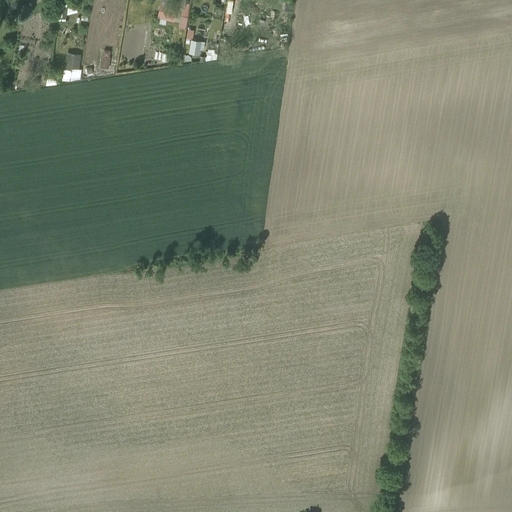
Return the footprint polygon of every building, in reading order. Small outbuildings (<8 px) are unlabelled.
[(178,20),(180,0),(162,0),(160,18),(178,20)] [(79,1),(65,2),(66,13),(80,12),(79,1)] [(188,28),(193,3),(187,2),(182,27),(188,28)] [(203,54),(205,40),(193,38),(191,52),(203,54)] [(66,68),(69,69),(71,57),(79,58),(80,54),(68,52),(66,68)] [(79,58),(71,57),(69,69),(77,70),(79,58)]
